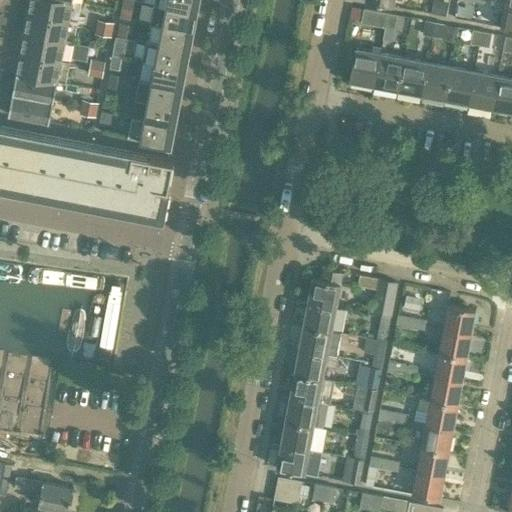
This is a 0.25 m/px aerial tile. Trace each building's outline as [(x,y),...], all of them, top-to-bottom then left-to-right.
[(69,20),(73,0),(70,0),(30,0),(29,12),(69,20)] [(133,0),(131,0),(123,0),(120,18),(130,20),(133,0)] [(196,12),(198,0),(154,0),(154,4),(196,12)] [(511,29),(511,3),(505,3),(500,28),(511,29)] [(192,32),(196,12),(154,4),(150,24),(162,26),(192,32)] [(384,27),(387,13),(364,9),(361,22),(384,27)] [(65,41),(69,20),(29,12),(25,32),(65,41)] [(396,15),(387,13),(384,27),(394,29),(396,15)] [(99,20),(98,27),(112,29),(113,22),(99,20)] [(432,36),(434,22),(427,21),(424,35),(432,36)] [(446,25),(434,22),(432,36),(443,38),(446,25)] [(128,25),(120,23),(117,35),(126,37),(128,25)] [(188,51),(192,32),(162,26),(158,45),(188,51)] [(111,36),(112,29),(98,27),(97,33),(111,36)] [(458,29),(446,27),(444,37),(456,40),(458,29)] [(479,46),(481,31),(473,30),(471,44),(479,46)] [(492,34),(481,31),(479,46),(490,48),(492,34)] [(62,61),(65,41),(25,32),(21,53),(62,61)] [(511,37),(506,36),(503,50),(511,52),(511,37)] [(188,51),(158,45),(146,42),(143,61),(155,63),(185,69),(188,51)] [(124,44),(116,43),(113,55),(121,56),(124,44)] [(374,84),(380,52),(357,48),(350,80),(374,84)] [(398,89),(404,57),(380,52),(374,84),(398,89)] [(58,81),(62,61),(21,53),(17,73),(58,81)] [(121,58),(113,56),(111,68),(119,70),(121,58)] [(421,93),(427,61),(404,57),(398,89),(421,93)] [(92,60),(90,67),(104,69),(106,62),(92,60)] [(143,61),(139,79),(151,82),(155,63),(143,61)] [(445,98),(451,66),(427,61),(421,93),(445,98)] [(181,88),(185,69),(155,63),(151,82),(181,88)] [(468,102),(474,71),(451,66),(445,98),(468,102)] [(103,76),(104,69),(90,67),(89,73),(103,76)] [(493,107),(499,75),(474,71),(468,102),(493,107)] [(54,101),(58,81),(17,73),(13,93),(54,101)] [(117,76),(110,75),(107,86),(115,88),(117,76)] [(511,77),(499,75),(493,107),(511,110),(511,77)] [(178,106),(181,88),(151,82),(139,79),(135,98),(147,101),(178,106)] [(50,122),(54,101),(13,93),(9,114),(50,122)] [(117,97),(106,95),(105,105),(115,107),(117,97)] [(84,100),(82,107),(96,109),(98,102),(84,100)] [(174,125),(178,106),(147,101),(144,119),(174,125)] [(95,116),(96,109),(82,107),(81,113),(95,116)] [(113,114),(102,112),(101,122),(111,124),(113,114)] [(170,145),(174,125),(144,119),(132,117),(128,137),(170,145)] [(174,160),(145,155),(0,126),(0,185),(163,217),(174,160)] [(313,279),(309,303),(336,308),(342,273),(324,269),(322,280),(313,279)] [(380,278),(375,308),(383,309),(382,313),(391,315),(398,282),(380,278)] [(336,308),(309,303),(304,327),(332,332),(336,308)] [(448,304),(443,328),(471,333),(475,309),(448,304)] [(410,327),(411,318),(397,315),(395,324),(410,327)] [(426,321),(411,318),(410,327),(424,330),(426,321)] [(381,319),(377,339),(377,340),(386,342),(390,321),(381,319)] [(332,332),(304,327),(300,350),(336,357),(341,334),(332,332)] [(466,357),(471,333),(443,328),(439,352),(466,357)] [(367,339),(365,353),(374,355),(375,354),(377,340),(367,339)] [(383,362),(386,342),(377,340),(375,354),(374,355),(373,360),(383,362)] [(337,367),(339,357),(336,357),(300,350),(295,373),(323,378),(325,365),(337,367)] [(462,380),(466,357),(439,352),(434,375),(462,380)] [(402,374),(404,364),(389,362),(387,371),(402,374)] [(418,367),(404,364),(402,374),(416,377),(418,367)] [(372,366),(368,387),(377,389),(381,368),(372,366)] [(323,378),(295,373),(295,374),(293,374),(291,375),(289,384),(290,386),(293,387),(291,397),(318,402),(323,378)] [(458,404),(462,380),(434,375),(430,399),(458,404)] [(374,409),(377,389),(368,387),(364,408),(374,409)] [(318,402),(291,397),(287,421),(324,428),(328,404),(318,402)] [(0,398),(0,417),(40,425),(43,407),(0,398)] [(453,428),(458,404),(430,399),(425,423),(453,428)] [(393,421),(395,411),(380,409),(379,418),(393,421)] [(409,414),(395,411),(393,421),(407,424),(409,414)] [(363,413),(359,435),(368,436),(372,415),(363,413)] [(324,428),(287,421),(282,444),(322,451),(326,429),(324,428)] [(449,452),(453,428),(425,423),(421,446),(449,452)] [(365,456),(368,436),(359,435),(355,455),(365,456)] [(320,464),(322,451),(282,444),(278,469),(317,476),(320,464)] [(444,475),(449,452),(421,446),(416,470),(444,475)] [(384,468),(386,459),(371,456),(370,466),(384,468)] [(400,462),(386,459),(384,468),(398,471),(400,462)] [(0,494),(6,495),(13,464),(0,461),(0,494)] [(359,484),(363,462),(354,461),(350,482),(359,484)] [(440,499),(444,475),(416,470),(412,494),(440,499)] [(70,510),(75,487),(43,481),(43,482),(17,477),(15,487),(37,491),(37,492),(41,493),(39,504),(70,510)] [(279,477),(277,489),(300,493),(302,481),(279,477)] [(323,501),(326,486),(316,484),(313,499),(323,501)] [(336,488),(326,486),(323,501),(333,503),(336,488)] [(298,504),(300,493),(277,489),(275,500),(298,504)] [(370,510),(373,495),(363,493),(360,508),(370,510)] [(383,497),(373,495),(370,510),(380,511),(383,497)] [(408,511),(418,511),(420,504),(410,502),(408,511)]
